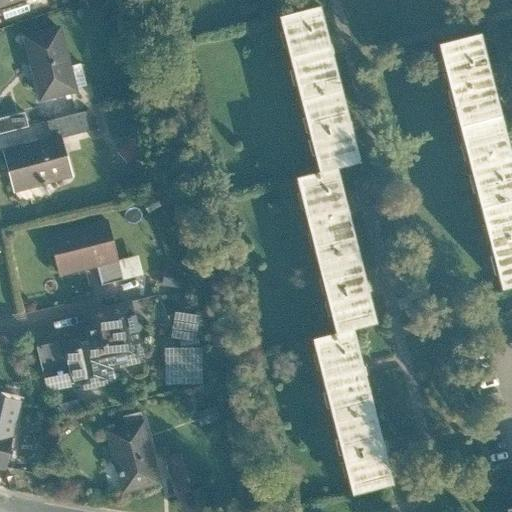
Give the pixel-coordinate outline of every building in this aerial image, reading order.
[(326,32),(320,8),(279,18),(299,97),(340,87),(329,46),(326,32)] [(75,88),(59,24),(19,34),(36,98),(75,88)] [(489,78),(476,25),(434,35),(456,122),(497,112),(489,78)] [(349,125),(340,87),(299,97),(319,176),(340,170),(360,165),(349,125)] [(45,121),(49,135),(60,132),(85,126),(81,111),(45,121)] [(22,112),(0,117),(0,130),(25,124),(22,112)] [(511,172),(507,151),(497,112),(456,122),(477,208),(511,199),(511,172)] [(1,148),(13,191),(72,175),(60,132),(49,135),(1,148)] [(128,140),(117,151),(127,162),(138,151),(128,140)] [(349,208),(340,170),(319,176),(298,181),(318,258),(360,248),(349,208)] [(511,199),(477,208),(498,295),(511,291),(511,199)] [(105,219),(47,233),(58,277),(97,268),(116,263),(105,219)] [(369,286),(360,248),(318,258),(338,336),(352,333),(379,326),(369,286)] [(136,258),(116,263),(97,268),(100,283),(140,273),(136,258)] [(183,271),(167,265),(163,279),(178,285),(183,271)] [(184,290),(160,302),(170,322),(175,320),(178,326),(195,318),(191,312),(194,310),(184,290)] [(143,360),(129,301),(79,313),(83,335),(61,340),(68,369),(74,392),(113,381),(110,368),(143,360)] [(362,370),(352,333),(338,336),(310,343),(330,421),(372,411),(362,370)] [(68,369),(61,340),(34,347),(41,376),(68,369)] [(19,400),(0,396),(0,467),(5,469),(19,400)] [(213,405),(195,414),(200,426),(219,418),(213,405)] [(381,449),(372,411),(330,421),(350,499),(392,488),(383,453),(381,449)] [(159,482),(143,420),(102,430),(118,493),(159,482)] [(187,489),(178,454),(164,458),(173,493),(187,489)]
